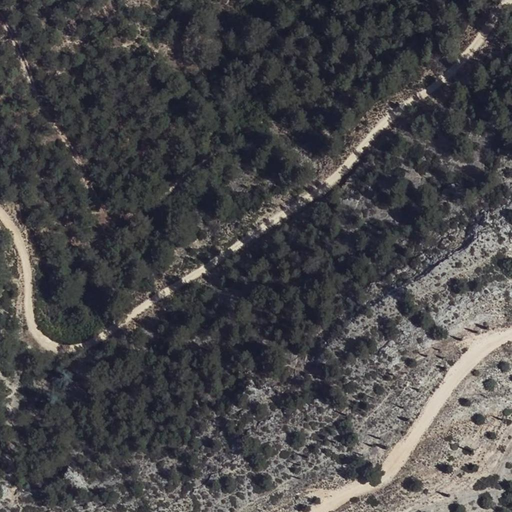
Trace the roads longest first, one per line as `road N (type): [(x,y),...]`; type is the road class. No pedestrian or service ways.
road 1 (track): [(511,2),(233,256),(87,344),(40,341),(29,323),(18,240),(0,207)]
road 2 (track): [(511,339),(478,347),(426,397),(383,466),(314,511)]
